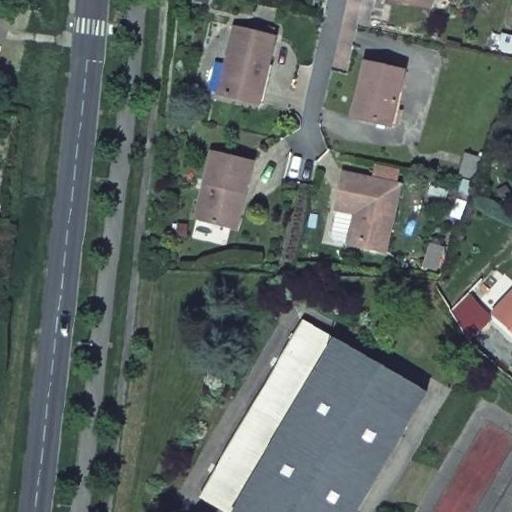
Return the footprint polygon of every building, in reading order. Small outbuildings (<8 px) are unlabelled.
[(387,0),(430,9),(431,0),(387,0)] [(267,65),(274,38),(235,29),(219,95),(258,104),(267,65)] [(390,127),(403,72),(365,64),(353,118),(390,127)] [(262,105),(272,66),(267,65),(258,104),(262,105)] [(396,128),(408,73),(403,72),(390,127),(396,128)] [(242,195),(252,161),(212,151),(194,220),(230,229),(239,194),(242,195)] [(385,253),(399,186),(343,175),(335,209),(337,209),(356,213),(351,241),(364,244),(363,248),(385,253)] [(235,230),(242,195),(239,194),(230,229),(235,230)] [(356,213),(337,209),(332,234),(333,242),(350,246),(351,241),(356,213)] [(511,293),(494,313),(511,329),(511,293)] [(302,322),(199,498),(223,511),(356,511),(426,394),(302,322)]
